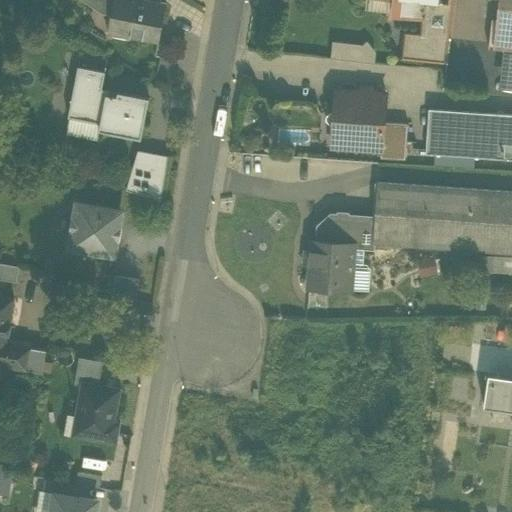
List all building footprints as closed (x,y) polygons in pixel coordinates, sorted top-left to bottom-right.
[(114,33),(159,42),(166,2),(153,0),(98,0),(118,11),(114,33)] [(394,0),(365,0),(365,10),(393,14),(394,0)] [(425,16),(426,2),(426,0),(394,0),(393,14),(422,17),(425,17),(425,18),(428,18),(428,16),(425,16)] [(511,0),(499,0),(495,43),(508,45),(511,45),(511,0)] [(446,37),(449,5),(436,3),(426,2),(425,16),(428,16),(428,18),(425,18),(425,17),(422,17),(421,35),(446,37)] [(416,49),(418,34),(406,33),(403,58),(436,62),(433,57),(422,56),(416,49)] [(436,62),(443,62),(446,37),(421,35),(418,34),(416,49),(422,56),(433,57),(436,62)] [(336,43),(334,59),(373,63),(375,53),(367,43),(363,46),(336,43)] [(76,80),(102,84),(104,72),(78,67),(76,80)] [(69,117),(102,122),(107,91),(101,90),(102,84),(76,80),(69,117)] [(381,150),(382,150),(384,122),(386,94),(336,90),(334,112),(330,112),(326,116),(326,120),(329,124),(333,124),(333,127),(357,128),(356,148),(381,150)] [(112,124),(117,93),(107,91),(102,122),(112,124)] [(111,131),(141,136),(148,99),(117,93),(112,124),(111,131)] [(474,157),(511,159),(511,115),(429,109),(426,153),(435,154),(474,157)] [(102,122),(69,117),(66,134),(99,140),(102,122)] [(380,158),(405,159),(408,124),(384,122),(382,150),(381,150),(380,158)] [(357,128),(333,127),(332,146),(356,148),(357,128)] [(168,156),(138,150),(126,189),(161,200),(168,156)] [(474,157),(435,154),(434,165),(474,168),(474,157)] [(373,243),(511,252),(511,191),(377,182),(375,217),(373,243)] [(78,203),(71,247),(114,254),(121,210),(78,203)] [(355,243),(354,248),(363,249),(372,250),(373,243),(375,217),(331,214),(318,225),(317,240),(355,243)] [(351,290),(353,263),(354,248),(355,243),(317,240),(311,240),(308,282),(310,282),(328,283),(328,289),(351,291),(351,290)] [(363,263),(363,249),(354,248),(353,263),(363,263)] [(19,266),(0,262),(0,279),(16,282),(19,266)] [(366,263),(363,263),(353,263),(351,290),(369,291),(371,268),(366,263)] [(115,275),(112,299),(136,302),(139,279),(115,275)] [(328,283),(310,282),(308,304),(327,305),(328,289),(328,283)] [(0,365),(43,372),(47,350),(6,343),(8,334),(9,334),(11,325),(9,325),(14,298),(0,295),(0,365)] [(82,381),(99,384),(103,359),(86,356),(82,381)] [(511,377),(488,374),(483,407),(511,411),(511,377)] [(66,434),(117,443),(120,421),(115,420),(121,387),(99,384),(82,381),(76,414),(70,414),(66,434)] [(222,413),(194,408),(184,464),(236,474),(255,477),(265,421),(237,416),(237,413),(223,410),(222,413)] [(77,483),(100,487),(102,475),(79,471),(77,483)] [(255,477),(236,474),(234,490),(252,493),(255,477)] [(46,479),(44,490),(55,492),(78,496),(80,485),(46,479)] [(36,511),(51,511),(55,492),(44,490),(40,490),(36,511)] [(78,496),(55,492),(51,511),(94,511),(97,500),(78,496)]
